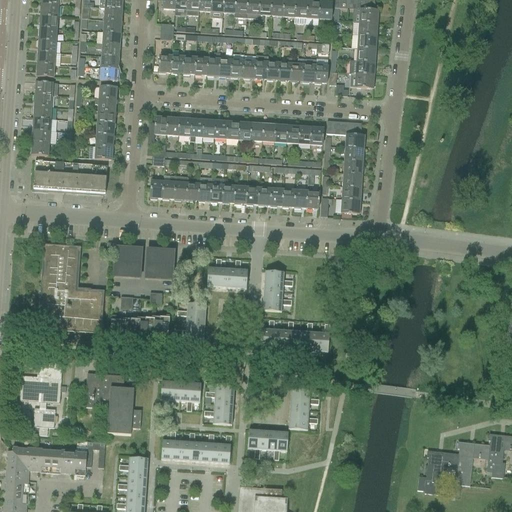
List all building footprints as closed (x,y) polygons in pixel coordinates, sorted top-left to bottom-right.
[(99,0),(99,10),(104,10),(121,12),(121,11),(121,0),(99,0)] [(162,0),(162,11),(175,11),(175,0),(162,0)] [(175,0),(175,11),(187,12),(187,0),(175,0)] [(187,0),(187,12),(186,17),(198,18),(198,13),(199,0),(187,0)] [(210,14),(211,0),(199,0),(198,13),(210,14)] [(210,14),(210,20),(222,21),(222,15),(223,15),(223,0),(211,0),(210,14)] [(223,0),(223,15),(234,15),(235,0),(223,0)] [(235,0),(234,15),(234,20),(246,20),(247,0),(235,0)] [(258,21),(258,17),(259,0),(259,1),(250,0),(247,0),(246,20),(258,21)] [(258,21),(258,23),(263,24),(263,17),(271,18),(272,1),(271,1),(260,1),(259,0),(258,17),(258,21)] [(334,0),(334,10),(359,12),(359,11),(376,12),(373,0),(334,0)] [(271,18),(282,19),(283,1),(283,2),(272,1),(271,18)] [(282,19),(294,20),(296,2),(295,2),(295,3),(284,2),(284,1),(283,1),(282,19)] [(296,2),(294,20),(294,26),(305,27),(306,20),(307,3),(307,4),(296,3),(296,2)] [(307,3),(306,20),(318,21),(319,4),(319,5),(307,4),(307,3)] [(319,4),(318,21),(330,22),(331,5),(319,5),(319,4)] [(40,18),(57,19),(58,7),(40,6),(39,12),(41,13),(40,18)] [(104,10),(103,22),(121,23),(120,23),(121,12),(104,10)] [(359,12),(358,24),(377,25),(378,25),(378,19),(377,19),(377,13),(378,12),(376,12),(359,11),(359,12)] [(39,30),(56,31),(57,19),(40,18),(39,18),(39,24),(40,24),(39,30)] [(103,22),(103,34),(120,36),(120,35),(119,35),(120,24),(121,24),(121,23),(103,22)] [(358,24),(357,37),(376,38),(377,38),(377,32),(376,32),(376,26),(377,26),(377,25),(358,24)] [(38,41),(38,42),(55,43),(56,31),(39,30),(38,30),(38,36),(39,36),(39,41),(38,41)] [(103,34),(102,46),(119,48),(119,47),(118,47),(119,36),(120,36),(103,34)] [(357,37),(357,50),(375,51),(376,51),(376,45),(375,45),(375,39),(376,39),(376,38),(357,37)] [(37,53),(37,54),(54,55),(55,43),(38,42),(37,42),(37,48),(38,48),(38,53),(37,53)] [(96,46),(96,51),(101,52),(101,58),(118,59),(118,48),(119,48),(102,46),(96,46)] [(357,50),(356,63),(374,64),(375,64),(375,58),(374,58),(374,52),(375,52),(375,51),(357,50)] [(36,65),(36,66),(53,67),(54,55),(37,54),(36,60),(37,60),(37,65),(36,65)] [(171,58),(170,75),(170,76),(176,76),(177,75),(182,75),(182,76),(183,59),(183,55),(178,55),(178,59),(171,58)] [(218,78),(219,61),(220,55),(213,55),(213,61),(207,61),(206,77),(206,78),(212,79),(213,77),(218,78)] [(242,80),(243,63),(244,57),(232,56),(231,62),(230,79),(230,80),(236,80),(237,79),(242,79),(242,80)] [(170,75),(171,58),(159,57),(158,74),(158,75),(164,75),(165,74),(170,74),(170,75)] [(101,58),(100,70),(117,71),(118,60),(118,59),(101,58)] [(266,82),(267,65),(268,59),(256,58),(255,64),(254,81),(254,82),(260,82),(261,81),(266,81),(266,82)] [(194,77),(195,60),(183,59),(182,76),(182,77),(189,77),(189,76),(194,76),(194,77)] [(206,77),(207,61),(195,60),(194,77),(200,78),(201,77),(206,77)] [(279,65),(278,82),(278,83),(284,84),(285,82),(290,83),(291,66),(292,60),(286,60),(285,66),(279,65)] [(230,79),(231,62),(219,61),(218,78),(218,79),(224,80),(225,78),(230,79)] [(291,66),(290,83),(290,84),(296,84),(297,83),(302,84),(303,67),(303,61),(297,61),(297,67),(291,66)] [(303,67),(302,84),(302,85),(307,85),(307,84),(313,84),(313,85),(315,68),(315,62),(303,61),(303,67)] [(254,81),(255,64),(243,63),(242,80),(242,81),(248,81),(249,80),(254,80),(254,81)] [(348,76),(350,76),(373,77),(374,77),(374,71),(373,71),(373,65),(374,65),(374,64),(356,63),(349,63),(348,76)] [(278,82),(279,65),(267,65),(266,82),(273,83),(273,81),(278,82)] [(53,67),(36,66),(35,72),(37,72),(36,77),(36,78),(53,79),(53,67)] [(315,68),(313,85),(314,85),(314,86),(319,86),(319,85),(326,85),(326,86),(328,69),(315,68)] [(117,71),(100,70),(99,82),(116,84),(117,83),(116,83),(117,72),(117,71)] [(373,77),(350,76),(349,89),(372,91),(372,90),(373,90),(373,84),(372,84),(373,78),(373,77)] [(34,85),(34,91),(35,91),(35,96),(34,96),(52,98),(55,98),(56,98),(57,97),(57,87),(57,86),(56,86),(35,84),(35,85),(34,85)] [(99,88),(98,101),(115,102),(115,90),(116,90),(99,88)] [(33,108),(51,109),(52,98),(34,96),(34,97),(33,103),(34,103),(34,108),(33,108)] [(94,100),(94,106),(98,107),(97,113),(114,114),(114,113),(114,102),(115,102),(98,101),(94,100)] [(33,120),(55,122),(56,110),(51,109),(33,108),(33,109),(32,115),(34,115),(33,120)] [(97,113),(96,125),(114,126),(114,125),(113,125),(114,114),(97,113)] [(166,138),(167,120),(155,120),(155,119),(154,125),(148,124),(147,149),(153,149),(154,137),(166,138)] [(32,121),(32,127),(33,127),(33,132),(32,132),(49,133),(55,134),(56,128),(56,122),(55,122),(33,120),(33,121),(32,121)] [(167,120),(166,138),(178,138),(179,121),(179,120),(179,121),(167,120)] [(179,121),(178,138),(190,139),(191,121),(191,122),(179,121)] [(190,139),(190,144),(194,144),(195,139),(202,140),(203,122),(202,123),(191,122),(191,121),(190,139)] [(203,122),(202,140),(214,141),(215,123),(215,124),(203,123),(203,122)] [(215,123),(214,141),(226,142),(227,124),(215,124),(215,123)] [(325,135),(325,136),(345,137),(345,136),(362,137),(360,126),(326,123),(326,133),(325,135)] [(227,124),(226,142),(238,142),(239,124),(238,125),(227,124)] [(239,124),(238,142),(250,143),(251,125),(250,126),(239,125),(239,124)] [(96,125),(96,137),(113,138),(113,137),(112,137),(113,126),(114,126),(96,125)] [(251,125),(250,143),(262,144),(263,126),(262,127),(251,126),(251,125)] [(263,126),(262,144),(274,145),(275,127),(274,127),(274,128),(263,127),(263,126)] [(275,127),(274,145),(286,146),(287,128),(286,128),(286,129),(275,128),(275,127)] [(287,128),(286,146),(298,146),(299,129),(298,129),(287,129),(287,128)] [(299,129),(298,146),(309,147),(310,130),(299,129)] [(311,130),(310,130),(309,147),(321,148),(323,130),(322,130),(322,131),(311,130)] [(31,144),(48,145),(49,133),(32,132),(32,133),(31,133),(31,139),(32,139),(32,144),(31,144)] [(345,137),(344,150),(363,151),(364,144),(363,144),(363,138),(364,137),(362,137),(345,136),(345,137)] [(96,137),(95,149),(112,150),(112,149),(111,149),(112,138),(113,138),(96,137)] [(48,145),(31,144),(31,145),(30,144),(30,151),(31,151),(31,156),(30,156),(47,158),(48,145)] [(112,150),(95,149),(94,161),(111,162),(111,161),(110,161),(111,150),(112,150)] [(344,150),(343,163),(362,164),(362,163),(363,157),(362,157),(362,151),(363,151),(344,150)] [(33,191),(47,192),(49,164),(34,163),(33,191)] [(61,193),(76,194),(78,163),(77,163),(76,166),(63,165),(61,193)] [(343,163),(342,176),(361,177),(361,176),(362,176),(362,170),(361,170),(361,164),(362,164),(343,163)] [(47,192),(61,193),(63,165),(49,164),(47,192)] [(77,166),(76,194),(90,195),(92,167),(84,166),(83,166),(77,166)] [(92,167),(90,195),(104,196),(106,168),(92,167)] [(342,176),(342,188),(360,190),(360,189),(361,189),(361,183),(360,183),(360,177),(361,177),(342,176)] [(173,202),(174,202),(175,178),(169,178),(169,184),(163,184),(162,201),(162,202),(168,202),(168,201),(174,201),(173,202)] [(175,184),(174,202),(180,203),(180,201),(186,202),(185,202),(186,202),(187,185),(187,179),(175,178),(175,184)] [(199,186),(198,203),(198,204),(204,204),(204,203),(209,204),(210,204),(211,181),(205,180),(199,180),(199,186)] [(211,181),(210,204),(210,205),(216,205),(216,204),(221,204),(221,205),(222,205),(223,188),(223,182),(211,181)] [(161,201),(162,201),(163,184),(151,183),(149,200),(150,200),(150,201),(156,201),(156,200),(161,200),(161,201)] [(197,203),(198,203),(199,186),(187,185),(186,202),(186,203),(192,204),(192,202),(197,203)] [(233,206),(234,206),(235,188),(223,188),(222,205),(222,206),(228,206),(228,205),(233,205),(233,206)] [(245,206),(246,206),(247,189),(235,188),(234,206),(240,207),(240,206),(245,206)] [(342,188),(341,201),(359,203),(359,202),(360,202),(360,196),(359,196),(359,190),(360,190),(342,188)] [(257,207),(258,207),(259,190),(247,189),(246,206),(246,207),(252,208),(252,206),(257,207)] [(269,208),(270,208),(271,191),(259,190),(258,207),(258,208),(264,208),(264,207),(270,208),(269,208)] [(281,209),(282,209),(283,192),(271,191),(270,208),(270,209),(276,209),(276,208),(282,208),(281,209)] [(293,210),(294,210),(295,193),(283,192),(282,209),(282,210),(288,210),(288,209),(294,209),(293,210)] [(305,211),(306,211),(307,193),(295,193),(294,210),(300,211),(300,210),(306,210),(305,211)] [(307,193),(306,211),(312,212),(312,210),(317,211),(318,211),(319,194),(307,193)] [(341,205),(340,215),(358,216),(358,215),(359,215),(359,209),(358,209),(358,203),(359,203),(341,201),(341,205)] [(77,292),(77,291),(80,249),(43,246),(37,329),(101,333),(102,316),(94,316),(94,312),(96,312),(97,298),(75,297),(75,291),(77,292)] [(115,251),(114,261),(114,273),(126,274),(126,276),(130,276),(130,274),(139,275),(141,255),(125,254),(126,252),(115,251)] [(147,256),(147,266),(146,276),(155,276),(155,278),(159,278),(159,276),(162,277),(172,277),(173,255),(163,254),(163,257),(147,256)] [(207,270),(206,289),(216,290),(218,270),(215,270),(207,270)] [(218,270),(216,290),(226,290),(227,271),(220,271),(218,270)] [(227,271),(226,290),(235,291),(237,272),(234,272),(227,271)] [(237,272),(235,291),(246,292),(247,272),(239,272),(237,272)] [(264,274),(264,284),(283,285),(283,282),(284,275),(264,274)] [(264,284),(263,293),(282,295),(283,288),(283,285),(264,284)] [(263,293),(262,303),(281,304),(282,302),(282,295),(263,293)] [(262,303),(262,313),(281,314),(281,307),(281,304),(262,303)] [(186,313),(186,316),(205,317),(206,307),(187,306),(186,313)] [(186,318),(185,325),(204,327),(205,317),(186,316),(186,318)] [(110,333),(109,343),(117,344),(117,342),(124,342),(125,320),(122,320),(119,320),(119,317),(111,317),(110,321),(110,333)] [(166,319),(154,318),(153,340),(161,341),(161,339),(168,339),(169,317),(166,317),(166,319)] [(151,320),(140,319),(138,341),(146,342),(146,340),(153,340),(154,318),(151,318),(151,320)] [(137,321),(125,320),(124,342),(132,343),(132,341),(138,341),(140,319),(137,319),(137,321)] [(185,332),(185,335),(204,336),(204,327),(185,325),(185,332)] [(260,331),(259,350),(260,350),(269,351),(270,332),(268,331),(260,331)] [(270,332),(269,351),(279,352),(280,333),(280,332),(273,332),(270,332)] [(280,333),(279,352),(288,352),(290,333),(287,333),(280,332),(280,333)] [(290,333),(288,352),(298,353),(299,334),(292,333),(290,333)] [(299,334),(298,353),(307,354),(309,334),(306,334),(299,334)] [(309,334),(307,354),(317,354),(319,335),(311,334),(309,334)] [(184,337),(184,345),(203,346),(204,336),(185,335),(184,337)] [(319,335),(317,354),(327,355),(329,336),(319,335)] [(61,388),(62,366),(40,365),(39,379),(22,378),(22,382),(21,382),(20,402),(40,404),(39,410),(34,410),(33,429),(39,429),(38,437),(47,438),(48,430),(54,430),(55,411),(46,411),(46,404),(60,405),(60,394),(61,388)] [(108,411),(107,436),(131,437),(131,431),(140,431),(141,413),(132,412),(134,391),(123,391),(124,378),(99,376),(99,377),(101,377),(100,390),(87,389),(87,388),(86,388),(84,409),(108,411)] [(161,383),(160,402),(167,403),(170,403),(171,384),(161,383)] [(171,384),(170,403),(172,403),(179,404),(181,384),(171,384)] [(181,384),(179,404),(186,404),(189,404),(190,385),(181,384)] [(190,385),(189,404),(191,404),(199,405),(200,386),(190,385)] [(214,394),(214,397),(233,398),(234,388),(215,387),(214,394)] [(290,392),(290,402),(309,403),(309,401),(310,393),(290,392)] [(214,399),(213,406),(233,408),(233,398),(214,397),(214,399)] [(290,402),(289,412),(308,413),(309,406),(309,403),(290,402)] [(213,414),(213,416),(232,417),(233,408),(213,406),(213,414)] [(289,412),(288,421),(308,423),(308,420),(308,413),(289,412)] [(212,419),(212,426),(231,428),(232,417),(213,416),(212,419)] [(288,421),(288,431),(307,433),(307,425),(308,423),(288,421)] [(248,432),(247,451),(254,452),(257,452),(258,433),(248,432)] [(258,433),(257,452),(259,452),(266,452),(268,433),(258,433)] [(268,433),(266,452),(274,453),(276,453),(277,434),(268,433)] [(277,434),(276,453),(279,453),(286,454),(288,435),(277,434)] [(489,461),(487,472),(491,473),(490,479),(491,479),(503,481),(503,479),(504,465),(502,465),(503,452),(504,448),(511,449),(511,452),(511,451),(511,439),(504,439),(500,439),(500,438),(499,438),(490,436),(489,443),(491,443),(490,449),(489,461)] [(162,442),(160,462),(171,462),(172,443),(169,443),(162,442)] [(172,443),(171,462),(180,463),(181,444),(174,443),(172,443)] [(181,444),(180,463),(190,464),(191,444),(189,444),(181,444)] [(191,444),(190,464),(199,464),(201,445),(194,445),(191,444)] [(457,470),(456,487),(460,487),(469,488),(472,460),(473,456),(480,457),(479,460),(489,461),(490,449),(473,447),(469,446),(459,444),(458,451),(460,451),(459,458),(457,470)] [(201,445),(199,464),(209,465),(210,446),(208,445),(201,445)] [(210,446),(209,465),(219,465),(220,446),(213,446),(210,446)] [(220,446),(219,465),(229,466),(230,447),(220,446)] [(12,449),(12,454),(28,474),(29,472),(33,473),(35,451),(27,450),(27,451),(17,450),(17,449),(12,449)] [(42,451),(35,451),(33,473),(42,473),(42,475),(50,475),(52,453),(42,452),(42,451)] [(62,453),(52,453),(50,475),(58,476),(58,475),(67,475),(69,453),(62,452),(62,453)] [(69,453),(67,475),(77,476),(76,477),(85,478),(86,469),(86,464),(86,458),(86,455),(76,454),(76,453),(69,453)] [(417,489),(417,493),(425,494),(425,496),(438,497),(441,470),(442,469),(457,470),(459,458),(442,456),(438,456),(438,455),(427,453),(427,460),(429,460),(426,480),(419,479),(417,489)] [(6,471),(6,478),(28,479),(28,475),(28,474),(12,454),(7,454),(7,459),(8,459),(7,471),(6,471)] [(128,468),(128,470),(147,471),(148,461),(128,460),(128,468)] [(128,473),(127,480),(146,481),(147,471),(128,470),(128,473)] [(6,485),(6,495),(28,497),(29,485),(28,485),(28,479),(6,478),(5,485),(6,485)] [(127,487),(126,489),(146,491),(146,481),(127,480),(127,487)] [(285,511),(287,500),(281,500),(281,491),(239,488),(239,489),(240,489),(240,491),(239,491),(239,498),(238,511),(285,511)] [(126,492),(126,499),(145,500),(146,491),(126,489),(126,492)] [(4,505),(3,511),(25,511),(26,507),(27,507),(28,497),(6,495),(5,505),(4,505)] [(125,506),(125,508),(144,510),(145,500),(126,499),(125,506)]
